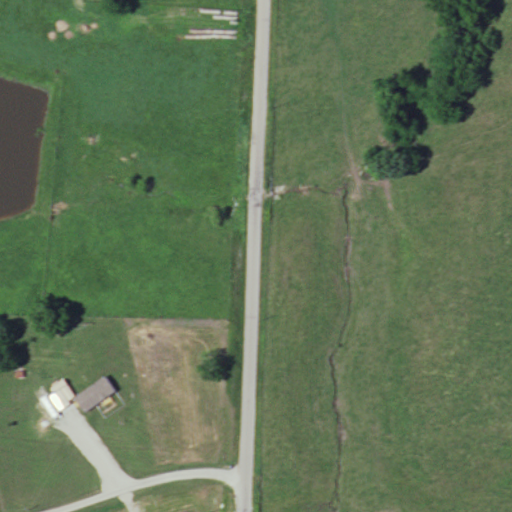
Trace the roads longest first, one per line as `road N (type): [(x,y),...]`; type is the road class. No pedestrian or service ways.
road 1 (residential): [(242,511),(263,0)]
road 2 (residential): [(61,511),(182,476),(244,475)]
